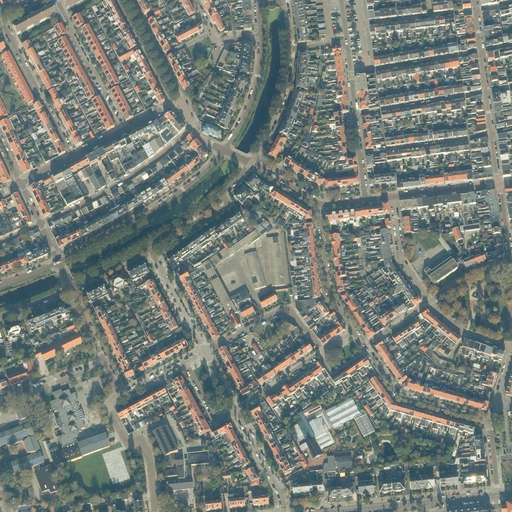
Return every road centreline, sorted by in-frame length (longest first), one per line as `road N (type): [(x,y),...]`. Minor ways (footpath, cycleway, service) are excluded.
road 1 (residential): [(223,150),(175,196),(58,261)]
road 2 (residential): [(40,223),(120,182),(191,128)]
road 3 (tertiary): [(337,511),(496,496)]
road 4 (residential): [(0,17),(72,156)]
road 5 (residential): [(491,417),(399,395),(365,347)]
road 6 (residential): [(121,129),(56,0)]
road 7 (residential): [(156,511),(147,453),(124,440),(110,412),(121,395)]
road 8 (residential): [(491,134),(359,155)]
road 9 (residential): [(486,93),(355,114)]
road 10 (residential): [(149,245),(205,210),(251,162)]
road 11 (residential): [(480,52),(350,75)]
road 12 (residential): [(351,328),(328,291),(321,204)]
road 13 (residential): [(259,34),(248,107),(223,150)]
road 14 (residential): [(251,162),(284,89),(289,49)]
